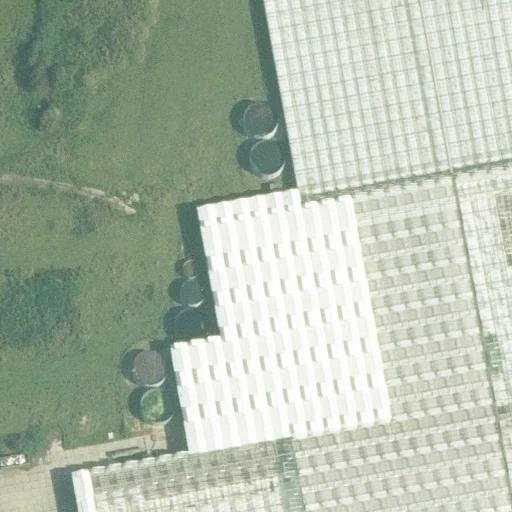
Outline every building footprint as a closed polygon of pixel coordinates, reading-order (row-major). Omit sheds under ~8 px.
[(511,511),(511,0),(258,0),(298,218),(250,227),(246,207),(231,210),(235,230),(199,236),(219,345),(170,354),(189,461),(72,482),(76,511),(511,511)] [(258,104),(244,122),(263,136),(276,117),(258,104)] [(285,154),(261,141),(249,163),(273,176),(285,154)] [(180,291),(189,309),(207,299),(197,281),(180,291)] [(133,363),(143,386),(167,375),(156,352),(133,363)]
